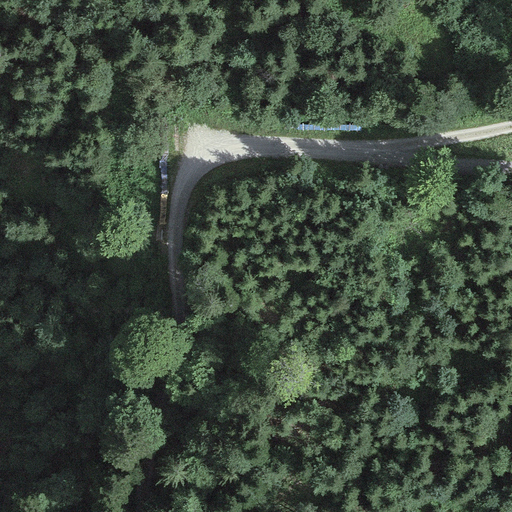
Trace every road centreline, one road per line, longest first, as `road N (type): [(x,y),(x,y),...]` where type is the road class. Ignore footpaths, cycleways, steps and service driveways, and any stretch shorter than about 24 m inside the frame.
road 1 (track): [(143,511),(150,436),(180,355),(172,229),(174,195),(189,165),(230,147),(361,149),(511,123)]
road 2 (track): [(361,149),(511,168)]
